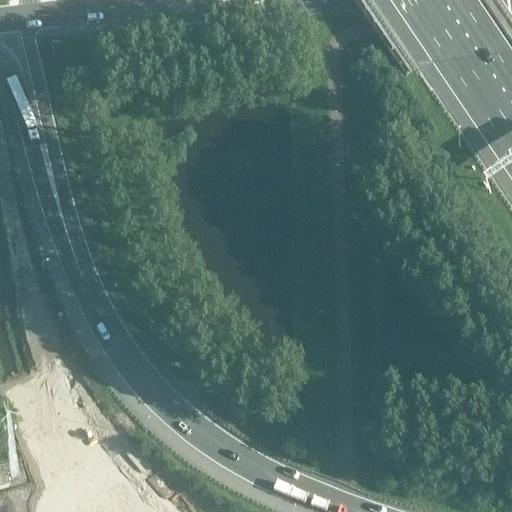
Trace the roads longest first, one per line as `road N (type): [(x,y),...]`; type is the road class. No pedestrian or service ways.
road 1 (motorway): [(82,281),(129,363),(170,410),(261,471),(359,511)]
road 2 (motorway): [(25,18),(82,281)]
road 3 (motorway): [(0,57),(12,72),(48,205),(82,281)]
road 4 (motorway): [(441,0),(511,104)]
